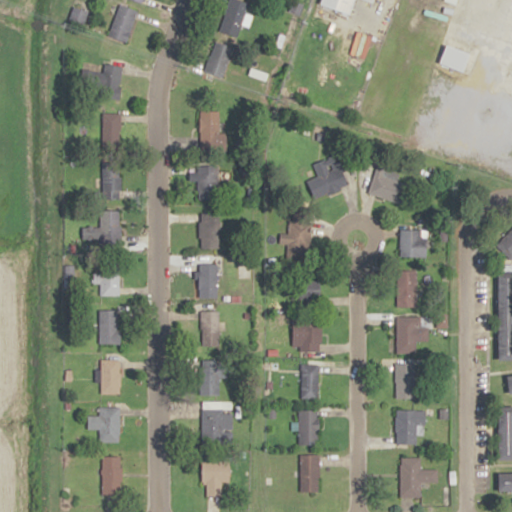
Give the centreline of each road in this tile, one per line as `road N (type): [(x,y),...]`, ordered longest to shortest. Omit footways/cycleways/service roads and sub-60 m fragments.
road 1 (residential): [(155,511),(155,103),(184,0)]
road 2 (residential): [(466,511),(470,228),(480,213),(511,203)]
road 3 (residential): [(355,511),(356,239)]
